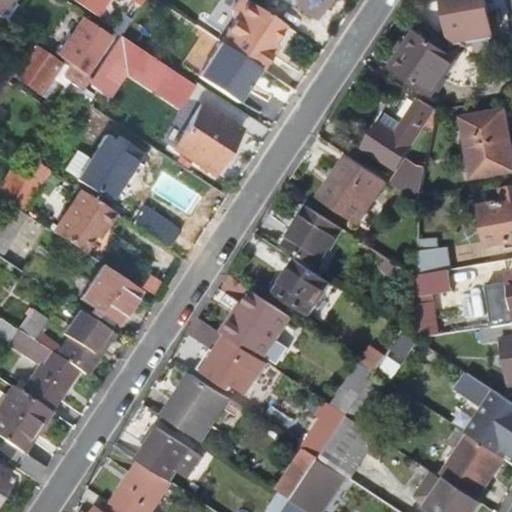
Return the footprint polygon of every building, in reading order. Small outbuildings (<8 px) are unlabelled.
[(0,0),(0,17),(2,19),(14,0),(0,0)] [(72,0),(85,8),(90,0),(127,0),(138,6),(142,0),(72,0)] [(283,24),(246,0),(236,0),(230,10),(233,21),(218,43),(260,70),(276,46),(271,43),(283,24)] [(291,0),(296,3),(294,6),(313,19),(325,0),(291,0)] [(441,0),(449,45),(450,46),(490,40),(482,0),(441,0)] [(110,7),(99,23),(118,36),(129,19),(110,7)] [(66,44),(58,57),(65,62),(76,69),(86,53),(82,50),(95,30),(81,21),(72,34),(67,31),(60,41),(66,44)] [(415,34),(391,69),(430,96),(453,60),(445,55),(451,46),(450,46),(449,45),(434,35),(429,43),(415,34)] [(118,36),(90,78),(88,82),(108,95),(124,71),(178,106),(192,85),(174,73),(167,69),(118,36)] [(170,65),(167,69),(174,73),(177,68),(181,71),(190,55),(175,45),(165,61),(170,65)] [(42,96),(63,66),(32,46),(11,77),(42,96)] [(67,81),(48,110),(63,120),(76,99),(88,82),(90,78),(76,69),(65,62),(63,66),(67,70),(62,78),(67,81)] [(379,125),(363,148),(395,169),(422,127),(433,134),(437,112),(420,99),(395,136),(379,125)] [(172,147),(212,173),(240,131),(201,104),(172,147)] [(463,122),(473,179),(511,172),(511,160),(508,141),(503,142),(498,115),(463,122)] [(75,180),(107,201),(124,175),(131,179),(142,162),(103,137),(90,157),(77,149),(63,170),(62,172),(75,180)] [(347,156),(319,199),(358,225),(386,183),(347,156)] [(24,174),(12,165),(0,181),(0,191),(23,209),(52,171),(35,159),(24,174)] [(406,163),(390,187),(418,205),(418,204),(424,171),(417,170),(417,171),(406,163)] [(511,187),(499,190),(502,204),(479,208),(486,248),(511,244),(511,187)] [(112,215),(78,192),(50,234),(81,254),(98,227),(102,230),(112,215)] [(0,245),(21,215),(16,211),(6,205),(0,214),(0,245)] [(307,206),(285,245),(319,265),(332,240),(355,255),(363,243),(307,206)] [(132,225),(167,248),(178,231),(144,208),(132,225)] [(363,243),(355,255),(379,272),(387,259),(363,243)] [(417,252),(417,277),(448,272),(450,272),(447,250),(417,252)] [(274,292),(309,314),(330,283),(295,260),(274,292)] [(100,267),(78,300),(115,325),(137,292),(100,267)] [(452,296),(448,272),(417,277),(417,279),(417,302),(452,296)] [(511,325),(511,274),(510,275),(511,282),(491,285),(498,328),(501,327),(511,325)] [(251,291),(223,335),(227,337),(239,346),(260,359),(288,315),(251,291)] [(90,353),(105,330),(77,311),(62,334),(69,338),(64,345),(39,329),(46,319),(31,309),(17,330),(23,334),(75,369),(82,373),(94,355),(90,353)] [(188,333),(217,352),(227,337),(223,335),(197,319),(188,333)] [(403,331),(391,351),(404,359),(408,353),(412,348),(416,350),(436,364),(441,355),(416,340),(403,331)] [(40,364),(23,389),(50,406),(75,369),(23,334),(15,347),(40,364)] [(227,337),(217,352),(230,360),(239,346),(227,337)] [(511,339),(503,341),(511,384),(511,383),(511,339)] [(230,360),(216,382),(234,392),(236,388),(250,396),(270,366),(260,359),(239,346),(230,360)] [(192,375),(164,418),(201,442),(229,399),(192,375)] [(12,386),(0,403),(0,438),(15,448),(20,451),(48,410),(12,386)] [(346,389),(334,407),(341,412),(347,416),(358,399),(346,389)] [(511,401),(495,391),(467,433),(497,453),(501,446),(511,453),(511,401)] [(325,425),(307,450),(318,458),(347,416),(341,412),(330,428),(325,425)] [(347,416),(318,458),(327,463),(332,454),(336,457),(333,463),(344,471),(358,450),(371,431),(347,416)] [(154,428),(142,446),(147,449),(159,431),(154,428)] [(138,461),(166,480),(168,481),(179,463),(187,451),(159,431),(147,449),(138,461)] [(371,431),(358,450),(377,463),(391,444),(371,431)] [(467,433),(439,475),(476,499),(486,485),(483,482),(501,456),(497,453),(467,433)] [(386,461),(412,478),(416,473),(430,482),(436,474),(395,446),(386,461)] [(6,463),(35,483),(45,468),(20,451),(15,448),(6,463)] [(305,449),(277,491),(280,493),(290,501),(318,458),(307,450),(305,449)] [(187,451),(179,463),(184,466),(192,454),(187,451)] [(134,459),(106,501),(121,511),(145,511),(166,480),(138,461),(134,459)] [(324,463),(304,493),(324,506),(344,477),(324,463)] [(0,489),(9,476),(0,470),(0,489)] [(427,498),(424,503),(428,506),(427,507),(433,511),(476,511),(482,504),(476,499),(439,475),(436,474),(430,482),(425,491),(431,495),(432,494),(435,495),(431,501),(427,498)] [(280,493),(269,510),(271,511),(282,511),(290,501),(280,493)]
